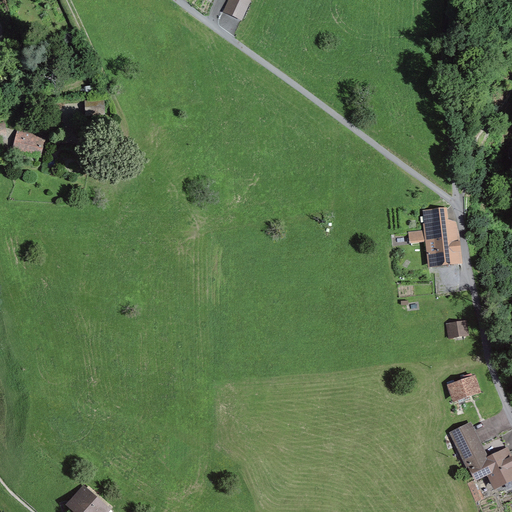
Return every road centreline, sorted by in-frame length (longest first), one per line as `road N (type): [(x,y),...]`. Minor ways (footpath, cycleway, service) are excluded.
road 1 (residential): [(172,0),(463,202)]
road 2 (residential): [(511,404),(463,202)]
road 3 (track): [(463,0),(463,202)]
